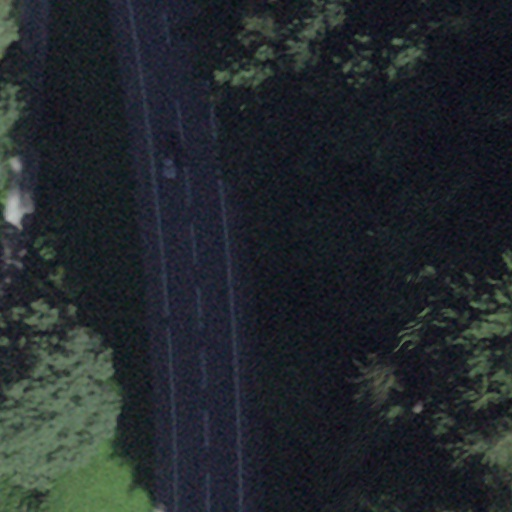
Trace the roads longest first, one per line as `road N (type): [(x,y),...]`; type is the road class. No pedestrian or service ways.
road 1 (secondary): [(160,0),(197,281),(207,511)]
road 2 (unclassified): [(33,0),(20,188),(0,294)]
